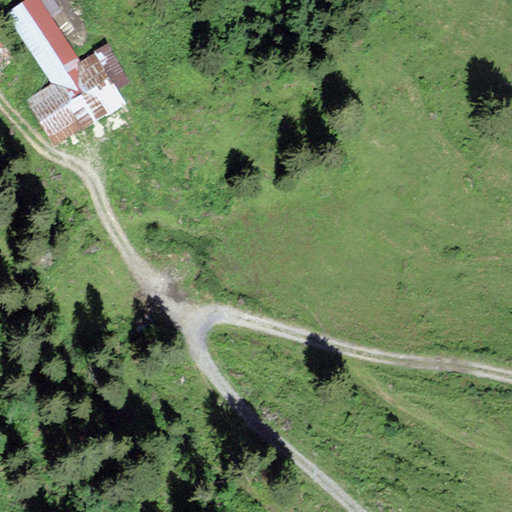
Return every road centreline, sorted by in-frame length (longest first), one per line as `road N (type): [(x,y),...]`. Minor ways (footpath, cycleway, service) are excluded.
road 1 (track): [(178,316),(224,314),(412,363),(511,379)]
road 2 (track): [(365,511),(205,368),(178,316)]
road 3 (track): [(178,316),(91,174)]
